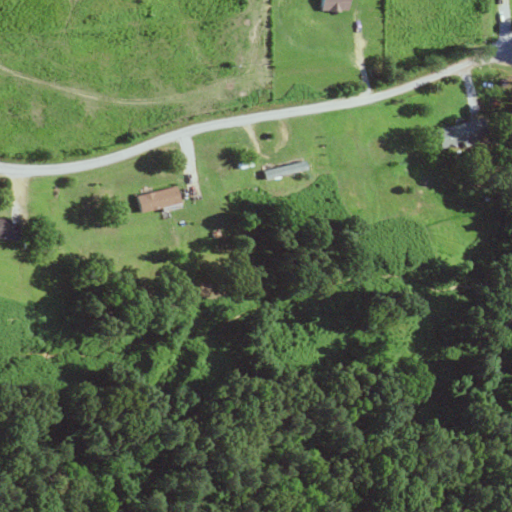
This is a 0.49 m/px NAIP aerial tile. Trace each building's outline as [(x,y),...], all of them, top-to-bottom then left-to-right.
[(315,0),(315,11),(341,11),(341,0),(315,0)] [(436,149),(482,138),(478,119),(432,130),(436,149)] [(258,171),(260,180),(302,171),(300,162),(258,171)] [(131,195),(133,211),(174,205),(171,189),(131,195)] [(11,222),(0,220),(0,240),(9,241),(11,222)]
